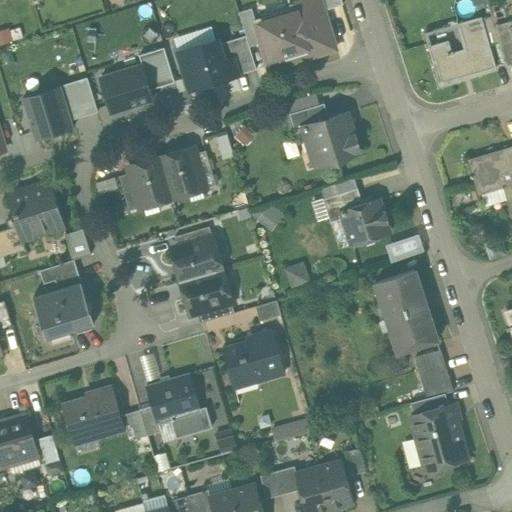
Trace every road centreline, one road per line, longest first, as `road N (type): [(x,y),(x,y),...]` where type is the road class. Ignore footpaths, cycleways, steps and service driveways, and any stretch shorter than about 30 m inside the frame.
road 1 (residential): [(388,56),(108,140),(91,153)]
road 2 (residential): [(91,153),(81,177),(133,346)]
road 3 (residential): [(457,281),(511,456)]
road 4 (residential): [(410,125),(457,281)]
road 5 (residential): [(133,346),(0,385)]
